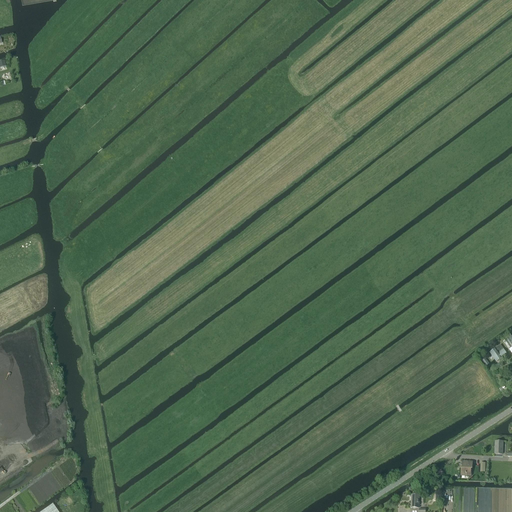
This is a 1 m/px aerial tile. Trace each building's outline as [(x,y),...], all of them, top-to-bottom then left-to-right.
[(511,336),(503,342),(511,353),(511,336)] [(501,345),(490,353),(497,362),(507,355),(501,345)] [(483,356),(479,359),(485,368),(490,365),(483,356)] [(503,454),(503,442),(495,442),(495,454),(503,454)] [(463,466),(462,466),(461,475),(470,476),(470,469),(472,469),(472,463),(463,463),(463,466)] [(411,508),(419,508),(419,495),(411,495),(411,508)]
